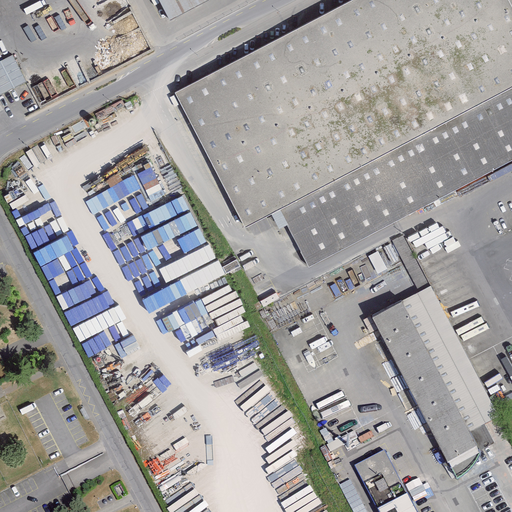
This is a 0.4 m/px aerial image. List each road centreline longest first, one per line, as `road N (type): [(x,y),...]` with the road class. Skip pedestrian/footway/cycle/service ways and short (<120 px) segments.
road 1 (unclassified): [(0,222),(151,511)]
road 2 (unclassified): [(0,147),(280,0)]
